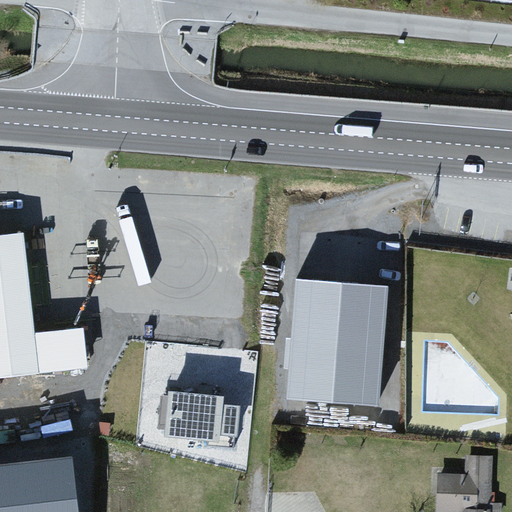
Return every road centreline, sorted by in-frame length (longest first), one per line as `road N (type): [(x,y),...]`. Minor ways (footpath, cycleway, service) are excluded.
road 1 (residential): [(511,35),(155,0)]
road 2 (primary): [(0,115),(264,136)]
road 3 (primary): [(264,136),(511,156)]
road 4 (residential): [(264,136),(165,70),(119,0)]
road 5 (residential): [(115,0),(61,69),(0,111)]
